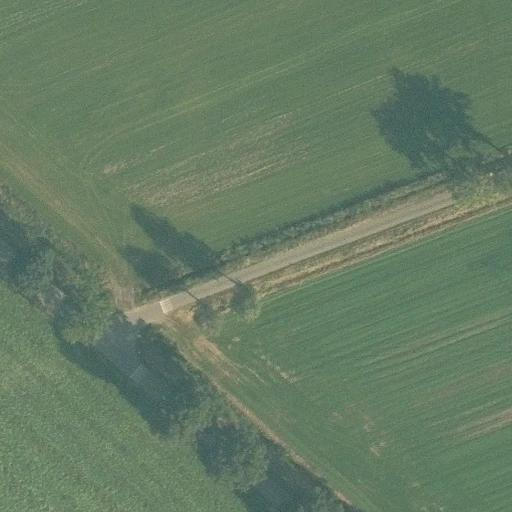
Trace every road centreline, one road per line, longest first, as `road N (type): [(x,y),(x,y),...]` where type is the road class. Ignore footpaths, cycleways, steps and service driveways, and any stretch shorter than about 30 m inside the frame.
road 1 (unclassified): [(98,335),(511,180)]
road 2 (unclassified): [(303,511),(98,335)]
road 3 (unclassified): [(98,335),(0,248)]
